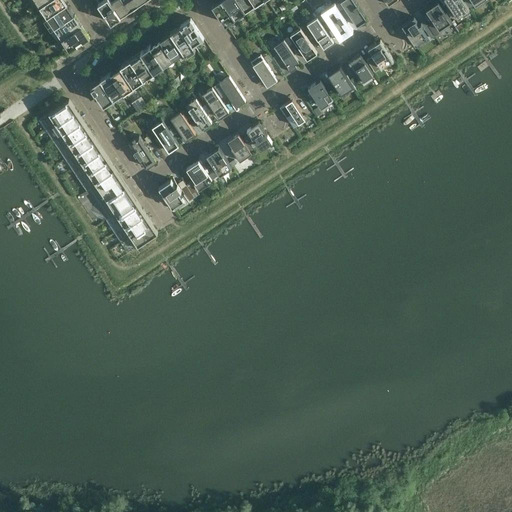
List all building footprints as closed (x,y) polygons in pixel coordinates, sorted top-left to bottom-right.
[(48,17),(68,4),(65,0),(49,0),(40,6),(48,17)] [(115,6),(112,1),(110,0),(102,0),(98,3),(105,13),(115,6)] [(130,10),(123,0),(113,0),(112,1),(115,6),(122,16),(130,10)] [(139,4),(136,0),(123,0),(130,10),(139,4)] [(236,17),(224,0),(217,0),(213,3),(226,23),(236,17)] [(246,10),(238,0),(224,0),(236,17),(246,10)] [(256,3),(253,0),(238,0),(246,10),(256,3)] [(354,0),(342,0),(341,1),(357,26),(367,19),(354,0)] [(446,0),(458,17),(470,9),(463,0),(446,0)] [(432,24),(438,33),(453,23),(438,1),(426,9),(435,22),(432,24)] [(55,28),(75,14),(68,4),(48,17),(55,28)] [(351,30),(334,5),(324,12),(341,37),(351,30)] [(122,16),(115,6),(105,13),(112,23),(122,16)] [(62,39),(82,25),(75,14),(55,28),(62,39)] [(308,23),(324,48),(334,41),(318,16),(308,23)] [(414,17),(402,25),(412,39),(416,45),(428,36),(422,29),(424,27),(421,23),(419,24),(414,17)] [(191,18),(181,25),(194,45),(204,38),(191,18)] [(459,32),(465,28),(461,23),(456,27),(459,32)] [(70,50),(90,37),(82,25),(62,39),(58,42),(65,52),(69,49),(70,50)] [(194,45),(181,25),(171,31),(184,51),(194,45)] [(291,34),(307,59),(317,53),(301,28),(291,34)] [(184,51),(171,31),(161,38),(174,58),(184,51)] [(174,58),(161,38),(151,45),(164,65),(174,58)] [(299,61),(284,39),(274,46),(291,71),(297,67),(295,64),(299,61)] [(394,59),(381,39),(369,47),(382,67),(394,59)] [(164,65),(151,45),(141,51),(154,71),(164,65)] [(154,71),(141,51),(131,58),(144,78),(154,71)] [(374,73),(361,52),(349,60),(362,80),(374,73)] [(265,55),(268,62),(273,60),(270,53),(265,55)] [(268,86),(278,80),(275,76),(261,55),(251,61),(268,86)] [(144,78),(131,58),(121,65),(134,85),(144,78)] [(134,85),(121,65),(111,71),(124,91),(134,85)] [(340,65),(328,73),(342,93),(354,85),(340,65)] [(124,91),(111,71),(101,78),(114,98),(124,91)] [(246,100),(230,75),(220,82),(236,107),(246,100)] [(114,98),(101,78),(91,85),(104,105),(114,98)] [(308,87),(322,107),(334,99),(320,79),(308,87)] [(203,93),(219,118),(229,111),(212,86),(203,93)] [(203,129),(213,122),(196,98),(186,104),(203,129)] [(304,115),(298,106),(293,98),(281,106),(294,126),(304,119),(304,115)] [(138,202),(69,99),(43,117),(44,118),(40,120),(87,190),(90,188),(110,217),(106,219),(108,222),(111,220),(138,202)] [(322,113),(318,107),(314,110),(318,116),(322,113)] [(186,140),(196,134),(181,111),(171,118),(186,140)] [(163,120),(153,126),(169,151),(179,145),(163,120)] [(272,140),(259,120),(251,125),(252,126),(247,129),(251,133),(250,134),(251,135),(252,135),(259,146),(260,148),(272,140)] [(239,133),(227,141),(240,161),(252,153),(246,144),(252,141),(248,135),(243,139),(239,133)] [(156,160),(140,135),(136,138),(135,137),(133,138),(134,139),(130,142),(146,167),(156,160)] [(219,146),(207,154),(220,174),(232,166),(219,146)] [(212,180),(199,160),(187,168),(200,188),(212,180)] [(185,199),(179,191),(182,190),(178,183),(175,185),(171,179),(159,187),(173,207),(173,206),(184,199),(185,199),(184,199),(185,199)] [(187,197),(193,194),(189,188),(184,191),(187,197)] [(158,232),(138,202),(111,220),(108,222),(127,250),(131,248),(132,250),(158,232)]
